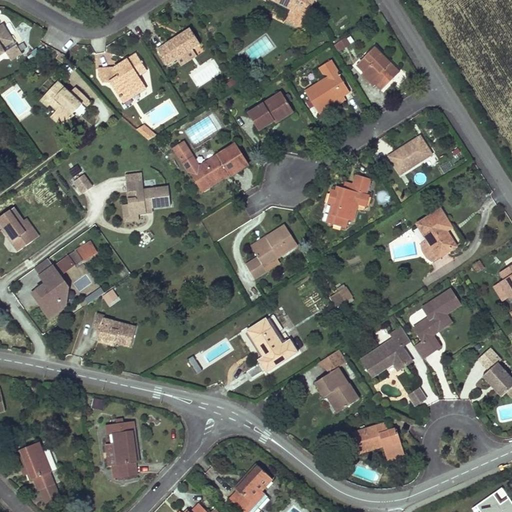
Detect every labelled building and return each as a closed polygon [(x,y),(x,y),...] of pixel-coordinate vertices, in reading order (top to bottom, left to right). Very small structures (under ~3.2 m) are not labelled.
[(270,0),(291,11),(286,21),(301,28),(315,0),(270,0)] [(0,56),(7,52),(4,47),(15,40),(3,23),(0,25),(0,56)] [(177,39),(159,51),(169,68),(202,46),(191,30),(181,37),(182,39),(178,42),(177,39)] [(339,51),(350,44),(345,36),(334,44),(339,51)] [(375,48),(357,66),(364,73),(365,71),(373,79),(371,80),(382,90),(394,78),(392,77),(398,70),(375,48)] [(117,68),(101,68),(102,76),(106,83),(113,82),(122,97),(132,91),(134,91),(138,92),(139,90),(139,87),(145,83),(141,76),(150,71),(139,54),(122,64),(124,67),(119,70),(117,68)] [(350,93),(337,73),(338,72),(331,61),(320,68),(324,75),(326,75),(328,74),(330,77),(306,92),(319,112),(344,97),(350,93)] [(398,70),(392,77),(394,78),(400,72),(398,70)] [(364,73),(362,75),(369,82),(371,80),(373,79),(365,71),(364,73)] [(59,81),(45,97),(52,104),(58,110),(55,114),(67,124),(75,115),(73,113),(76,111),(77,112),(88,99),(76,88),(71,93),(59,81)] [(141,94),(149,89),(145,83),(139,87),(139,90),(138,92),(134,91),(132,91),(122,97),(126,103),(138,96),(141,94)] [(282,93),(249,114),(259,131),(275,121),(273,119),(277,116),(278,118),(292,109),(282,93)] [(45,97),(42,100),(49,107),(52,104),(45,97)] [(344,97),(319,112),(321,116),(346,99),(344,97)] [(294,112),(292,109),(278,118),(277,116),(273,119),(275,121),(276,123),(294,112)] [(55,114),(52,117),(63,128),(67,124),(55,114)] [(144,126),(137,130),(149,141),(156,137),(144,126)] [(421,137),(389,157),(400,174),(432,154),(421,137)] [(193,156),(184,161),(197,183),(206,177),(210,184),(229,172),(230,175),(231,176),(249,165),(237,146),(201,168),(193,156)] [(189,150),(180,156),(184,161),(193,156),(189,150)] [(73,177),(81,171),(77,165),(69,170),(73,177)] [(212,186),(230,175),(229,172),(210,184),(206,177),(197,183),(203,192),(212,186)] [(81,195),(94,186),(85,173),(72,181),(81,195)] [(371,179),(356,175),(353,184),(351,190),(343,188),(337,186),(336,190),(331,189),(327,203),(332,204),(329,214),(333,215),(330,224),(343,228),(345,219),(348,220),(354,221),(359,204),(367,207),(370,195),(367,195),(371,179)] [(138,197),(129,198),(129,203),(131,214),(139,213),(147,212),(147,210),(146,207),(153,206),(171,204),(169,185),(144,188),(143,179),(126,182),(128,191),(137,190),(138,197)] [(131,214),(129,203),(122,204),(124,221),(139,219),(139,213),(131,214)] [(34,240),(27,232),(30,229),(24,220),(14,207),(0,217),(0,224),(3,229),(4,228),(9,234),(8,235),(19,251),(34,240)] [(441,210),(418,224),(428,240),(421,244),(423,250),(427,257),(433,261),(439,257),(457,246),(447,230),(452,227),(441,210)] [(40,236),(27,218),(24,220),(30,229),(27,232),(34,240),(40,236)] [(285,226),(270,236),(273,239),(269,241),(254,251),(258,258),(247,265),(256,280),(269,272),(266,266),(278,258),(298,246),(285,226)] [(252,247),(254,251),(269,241),(267,238),(252,247)] [(92,242),(76,251),(83,262),(98,253),(92,242)] [(282,264),(278,258),(266,266),(269,272),(282,264)] [(66,299),(67,289),(70,287),(54,265),(40,275),(46,283),(49,287),(43,291),(41,287),(32,293),(50,318),(64,307),(60,303),(66,299)] [(511,265),(501,273),(505,279),(501,282),(509,295),(511,295),(511,312),(511,313),(511,265)] [(509,295),(501,282),(495,286),(503,299),(509,295)] [(49,287),(46,283),(41,287),(43,291),(49,287)] [(84,296),(88,303),(105,293),(100,286),(84,296)] [(346,287),(338,292),(345,303),(352,297),(346,287)] [(429,319),(417,326),(422,335),(419,337),(422,342),(430,354),(441,347),(433,335),(432,334),(436,331),(437,332),(452,323),(446,314),(460,306),(450,291),(422,309),(429,319)] [(338,292),(331,297),(337,307),(345,303),(338,292)] [(105,317),(98,315),(95,327),(102,329),(100,336),(117,340),(116,342),(131,347),(137,328),(105,319),(105,317)] [(267,319),(248,331),(264,357),(259,360),(267,372),(298,353),(290,340),(283,345),(267,319)] [(422,335),(417,326),(413,329),(419,337),(422,335)] [(401,346),(410,340),(402,328),(390,335),(393,339),(360,360),(371,377),(393,363),(397,370),(411,361),(404,350),(400,352),(398,348),(401,346)] [(117,340),(100,336),(98,341),(115,345),(116,342),(117,340)] [(430,354),(422,342),(415,347),(423,359),(430,354)] [(483,376),(502,397),(505,394),(511,387),(511,380),(497,364),(502,360),(491,348),(479,359),(490,371),(483,376)] [(330,373),(316,382),(325,397),(326,396),(332,392),(343,409),(359,399),(350,384),(348,384),(338,368),(348,362),(340,349),(322,361),(330,373)] [(245,359),(248,368),(256,364),(253,356),(245,359)] [(396,378),(409,393),(421,382),(408,367),(396,378)] [(416,405),(427,398),(419,387),(409,393),(416,405)] [(343,409),(332,392),(326,396),(338,412),(343,409)] [(107,434),(114,433),(116,443),(118,464),(119,464),(121,476),(138,474),(136,462),(140,461),(135,430),(133,420),(123,422),(122,416),(116,418),(117,422),(106,424),(107,434)] [(383,424),(353,433),(359,453),(383,446),(386,455),(405,451),(398,429),(389,431),(386,432),(383,424)] [(39,443),(19,451),(31,479),(34,478),(39,490),(41,489),(55,484),(50,472),(51,471),(39,443)] [(116,443),(107,444),(110,465),(113,465),(118,464),(116,443)] [(405,451),(386,455),(388,461),(406,455),(405,451)] [(272,478),(256,464),(235,487),(237,490),(229,499),(241,511),(250,502),(251,503),(272,478)] [(46,503),(60,498),(55,484),(41,489),(46,503)] [(494,491),(478,502),(484,511),(487,511),(498,505),(502,511),(511,511),(511,498),(510,496),(501,502),(494,491)] [(242,511),(254,511),(257,509),(251,503),(250,502),(241,511),(242,511)] [(208,511),(200,503),(191,511),(188,510),(186,511),(208,511)]
